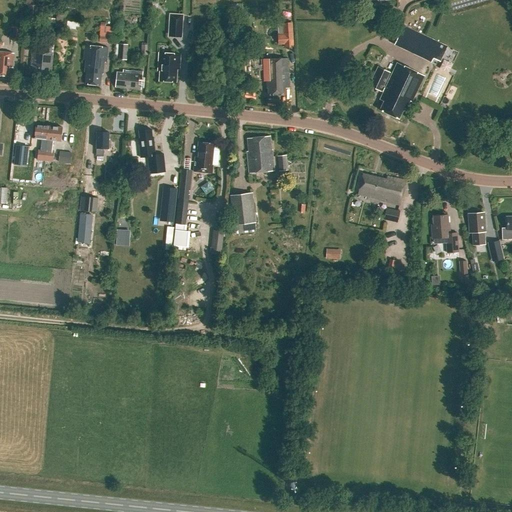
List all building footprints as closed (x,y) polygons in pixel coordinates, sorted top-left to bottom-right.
[(28,5),(26,18),(37,19),(38,0),(25,0),(25,5),(28,5)] [(43,0),(40,6),(55,15),(61,6),(59,4),(61,1),(59,0),(53,0),(53,1),(51,0),(43,0)] [(168,36),(181,37),(183,15),(170,15),(168,36)] [(285,44),(285,47),(294,47),(293,23),(284,24),(284,35),(279,35),(279,44),(285,44)] [(9,39),(22,40),(23,28),(10,27),(9,39)] [(422,55),(432,60),(440,43),(430,39),(422,55)] [(117,59),(126,60),(128,44),(118,44),(117,59)] [(86,72),(85,85),(101,86),(102,74),(104,74),(104,62),(106,62),(108,48),(85,46),(84,60),(86,60),(85,72),(86,72)] [(33,72),(32,79),(47,80),(47,76),(50,76),(53,53),(32,51),(30,66),(32,66),(31,71),(33,72)] [(14,63),(13,61),(13,53),(0,52),(0,75),(10,77),(10,68),(12,68),(12,67),(14,66),(14,63)] [(158,71),(160,71),(159,81),(176,82),(177,69),(179,70),(180,55),(159,53),(158,71)] [(263,59),(263,81),(266,81),(266,89),(268,89),(268,95),(285,95),(285,89),(289,88),(288,58),(263,59)] [(409,101),(411,102),(424,76),(397,63),(385,87),(383,86),(390,73),(378,67),(369,86),(383,93),(379,100),(383,102),(379,110),(398,119),(403,108),(405,109),(409,101)] [(116,88),(141,90),(142,72),(123,70),(123,73),(117,72),(116,88)] [(305,100),(307,110),(314,109),(312,99),(305,100)] [(34,139),(47,140),(49,127),(35,125),(34,139)] [(47,140),(61,142),(62,128),(49,127),(47,140)] [(140,157),(147,157),(148,168),(163,167),(162,155),(155,155),(153,138),(152,138),(151,130),(139,131),(140,139),(138,139),(140,157)] [(96,148),(96,156),(103,157),(103,149),(108,149),(109,133),(96,132),(96,148)] [(245,139),(249,173),(275,171),(273,156),(272,156),(272,150),(271,150),(269,137),(245,139)] [(195,166),(194,165),(193,171),(210,173),(214,143),(198,142),(196,157),(195,157),(194,161),(196,161),(195,166)] [(83,144),(73,143),(72,155),(82,156),(83,144)] [(28,146),(16,145),(14,165),(26,166),(28,146)] [(219,166),(222,146),(216,145),(212,165),(219,166)] [(36,160),(53,162),(54,150),(38,149),(36,160)] [(71,161),(72,154),(60,152),(59,159),(71,161)] [(277,156),(278,166),(287,165),(286,155),(277,156)] [(181,169),(175,224),(185,225),(188,199),(189,200),(189,195),(188,195),(188,191),(190,191),(192,170),(181,169)] [(357,195),(381,200),(381,201),(400,205),(405,181),(386,177),(385,180),(362,174),(357,195)] [(163,188),(161,213),(166,213),(165,221),(173,222),(174,214),(176,189),(163,188)] [(231,194),(235,232),(256,230),(255,221),(257,221),(254,191),(231,194)] [(81,211),(98,212),(99,197),(82,196),(81,211)] [(383,219),(397,223),(399,211),(386,208),(383,219)] [(483,213),(468,214),(469,233),(472,233),(473,245),(484,245),(483,232),(485,232),(483,213)] [(432,240),(446,238),(447,253),(458,252),(457,235),(450,235),(450,228),(448,228),(447,216),(433,217),(434,225),(431,226),(432,240)] [(511,216),(506,216),(506,227),(501,228),(502,239),(511,239),(511,237),(511,216)] [(91,225),(79,224),(78,242),(89,243),(91,225)] [(210,254),(221,255),(224,231),(213,230),(210,254)] [(117,231),(116,245),(129,246),(129,231),(117,231)] [(325,258),(339,258),(340,248),(325,247),(325,258)] [(503,259),(502,252),(494,254),(496,261),(503,259)] [(459,262),(460,275),(467,275),(466,261),(459,262)] [(172,297),(175,302),(183,297),(179,292),(172,297)]
